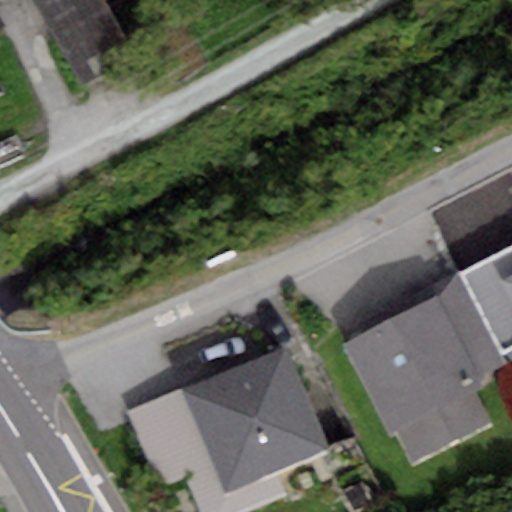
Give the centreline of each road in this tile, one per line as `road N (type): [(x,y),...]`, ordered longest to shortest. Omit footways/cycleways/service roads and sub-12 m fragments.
road 1 (residential): [(0,395),(511,148)]
road 2 (track): [(0,204),(364,0)]
